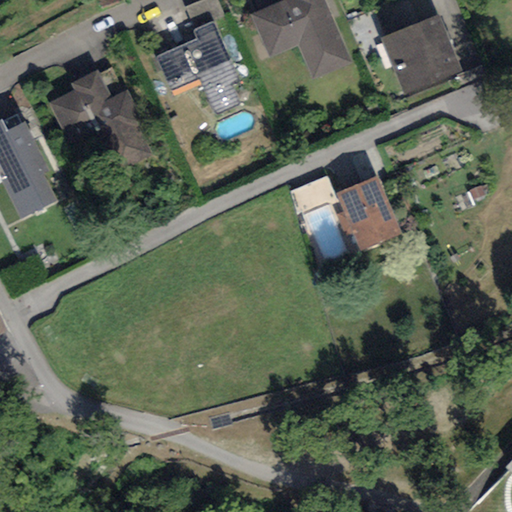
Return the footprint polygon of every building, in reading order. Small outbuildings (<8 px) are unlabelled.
[(199,0),(184,7),(195,31),(213,23),(225,18),(217,0),(199,0)] [(283,0),(249,14),(267,56),(296,43),(310,77),(348,61),(321,0),(283,0)] [(439,14),(381,39),(404,95),(463,70),(439,14)] [(155,56),(171,93),(200,80),(216,116),(240,106),(232,87),(239,84),(213,23),(195,31),(197,38),(155,56)] [(75,90),(48,102),(69,146),(95,133),(113,172),(152,154),(124,93),(108,100),(95,73),(72,84),(75,90)] [(1,120),(0,120),(0,181),(18,220),(60,200),(22,123),(6,131),(1,120)] [(377,176),(337,193),(361,249),(401,232),(377,176)] [(330,183),(296,195),(321,268),(359,255),(354,243),(346,245),(336,219),(342,217),(330,183)]
